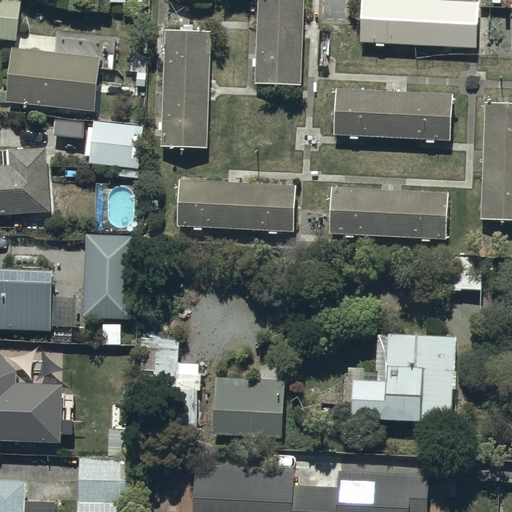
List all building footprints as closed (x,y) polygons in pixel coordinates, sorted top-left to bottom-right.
[(20,1),(12,0),(0,0),(0,39),(15,41),(20,1)] [(308,0),(261,0),(257,81),(304,83),(308,0)] [(481,5),(419,0),(366,0),(363,41),(477,50),(481,5)] [(214,31),(168,29),(164,144),(210,146),(214,31)] [(58,32),(56,51),(14,47),(9,100),(99,109),(103,67),(115,68),(118,38),(58,32)] [(454,90),(339,87),(337,135),(453,138),(454,90)] [(511,102),(487,101),(482,219),(511,220),(511,102)] [(121,165),(141,167),(144,127),(96,122),(92,163),(121,165)] [(0,147),(0,212),(53,209),(49,147),(9,149),(9,164),(3,165),(2,148),(0,147)] [(180,224),(237,226),(237,233),(253,234),(253,227),(296,229),(297,184),(181,178),(180,224)] [(450,195),(335,188),(332,233),(447,240),(450,195)] [(138,234),(89,232),(86,317),(134,319),(138,234)] [(440,256),(440,287),(485,288),(486,256),(440,256)] [(54,265),(0,264),(0,326),(53,327),(54,265)] [(381,334),(379,373),(390,374),(390,380),(356,378),(354,419),(454,422),(457,336),(381,334)] [(180,338),(143,338),(142,431),(200,432),(200,361),(180,361),(180,338)] [(0,350),(0,445),(3,446),(3,440),(62,440),(63,384),(17,383),(17,368),(0,350)] [(289,381),(219,376),(216,434),(286,438),(289,381)] [(137,511),(136,456),(81,457),(82,511),(137,511)] [(304,485),(305,468),(198,462),(196,511),(437,511),(439,472),(434,472),(434,474),(340,471),(339,486),(304,485)] [(0,511),(57,511),(57,499),(27,499),(28,482),(0,481),(0,511)]
